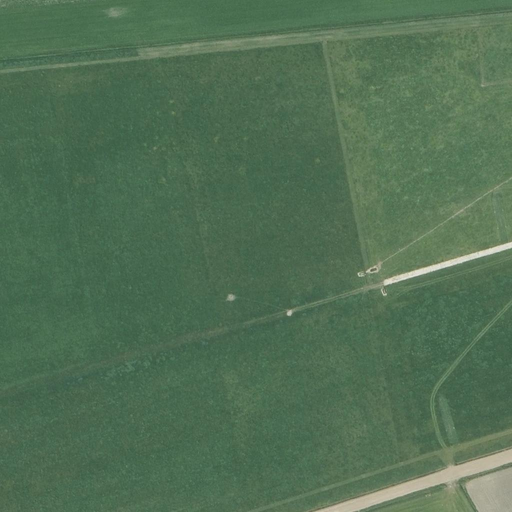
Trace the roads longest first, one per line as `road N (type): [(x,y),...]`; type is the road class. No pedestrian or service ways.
road 1 (track): [(0,393),(511,244)]
road 2 (track): [(511,458),(338,511)]
